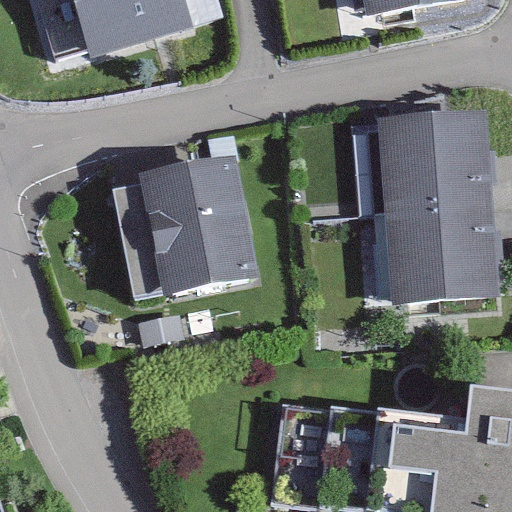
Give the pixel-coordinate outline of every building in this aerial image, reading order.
[(53,0),(69,62),(175,35),(164,0),(53,0)] [(358,0),(361,13),(447,0),(358,0)] [(371,127),(379,222),(491,213),(483,118),(371,127)] [(232,165),(114,189),(141,315),(259,291),(232,165)] [(379,222),(387,316),(498,307),(491,213),(379,222)] [(469,436),(289,417),(278,511),(511,511),(511,398),(474,394),(469,436)]
